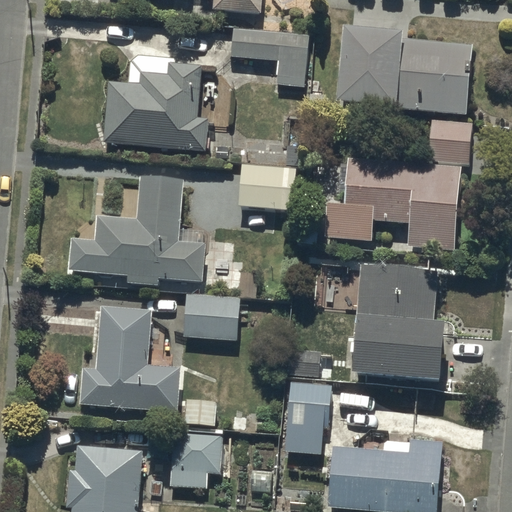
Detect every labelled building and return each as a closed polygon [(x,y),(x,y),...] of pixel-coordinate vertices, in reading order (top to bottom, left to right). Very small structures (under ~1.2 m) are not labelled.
[(215,0),(215,14),(262,17),(263,0),(215,0)] [(277,88),(306,90),(310,39),(235,33),(233,61),(279,65),(277,88)] [(468,121),(474,50),(345,39),(338,110),(468,121)] [(199,123),(203,71),(170,68),(170,79),(142,77),(141,88),(110,86),(106,148),(207,156),(210,124),(199,123)] [(430,165),(471,168),(474,128),(433,125),(430,165)] [(410,252),(456,256),(463,172),(350,164),(346,212),(328,211),(326,243),(374,246),(375,226),(411,228),(410,252)] [(244,170),(241,211),(295,215),(298,174),(244,170)] [(160,284),(204,287),(207,249),(180,247),(185,185),(141,182),(138,224),(98,221),(96,245),(73,244),(71,276),(129,281),(129,288),(160,290),(160,284)] [(363,270),(354,382),(443,389),(447,331),(435,330),(439,276),(363,270)] [(188,299),(185,341),(239,345),(242,303),(188,299)] [(85,374),(82,410),(180,418),(183,374),(150,371),(154,316),(103,312),(98,375),(85,374)] [(290,379),(320,381),(322,356),(292,354),(290,379)] [(330,432),(333,390),(293,386),(287,457),(323,459),(325,432),(330,432)] [(217,408),(187,407),(186,429),(216,430),(217,408)] [(176,437),(172,490),(208,492),(209,478),(221,478),(224,441),(176,437)] [(329,511),(439,511),(445,447),(412,444),(411,459),(335,453),(329,511)] [(139,511),(144,456),(80,452),(78,477),(72,476),(69,511),(139,511)]
